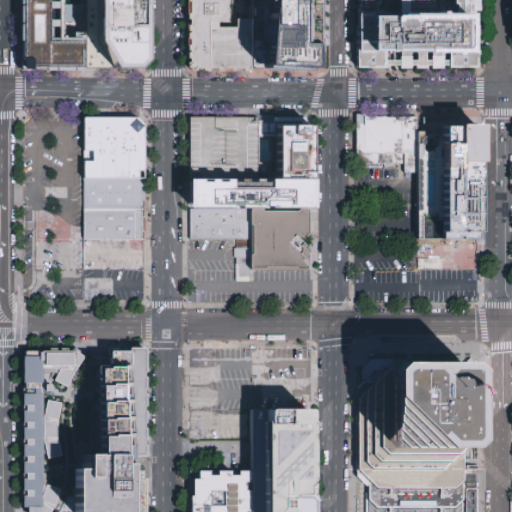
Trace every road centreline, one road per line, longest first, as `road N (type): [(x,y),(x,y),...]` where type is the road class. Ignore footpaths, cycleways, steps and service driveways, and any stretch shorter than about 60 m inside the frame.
road 1 (secondary): [(332,95),(166,96),(83,87)]
road 2 (secondary): [(332,95),(335,326)]
road 3 (secondary): [(167,189),(165,0)]
road 4 (secondary): [(335,326),(336,511)]
road 5 (secondary): [(166,511),(167,326)]
road 6 (secondary): [(500,94),(332,95)]
road 7 (secondary): [(335,326),(503,325)]
road 8 (secondary): [(167,326),(335,326)]
road 9 (secondary): [(9,327),(167,326)]
road 10 (secondary): [(503,325),(501,186)]
road 11 (secondary): [(167,326),(167,189)]
